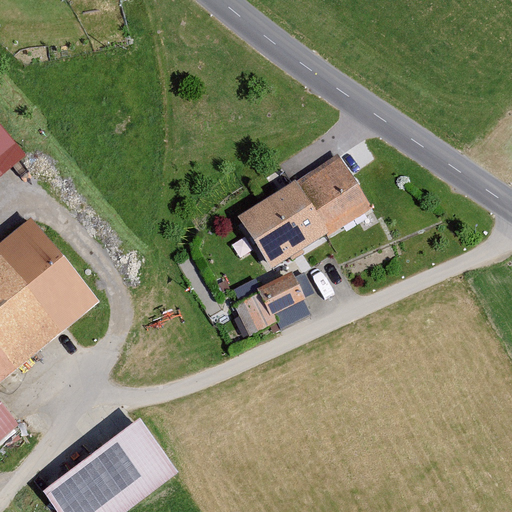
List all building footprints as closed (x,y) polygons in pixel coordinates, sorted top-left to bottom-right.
[(0,178),(27,155),(0,123),(0,178)] [(333,156),(230,217),(265,275),(368,213),(333,156)] [(0,368),(90,294),(22,214),(0,232),(0,368)] [(303,299),(291,276),(260,292),(255,281),(235,291),(241,301),(234,305),(250,335),(275,322),(279,330),(308,315),(300,300),(303,299)] [(0,437),(12,428),(0,412),(0,437)] [(132,420),(36,491),(51,511),(118,511),(172,473),(132,420)]
